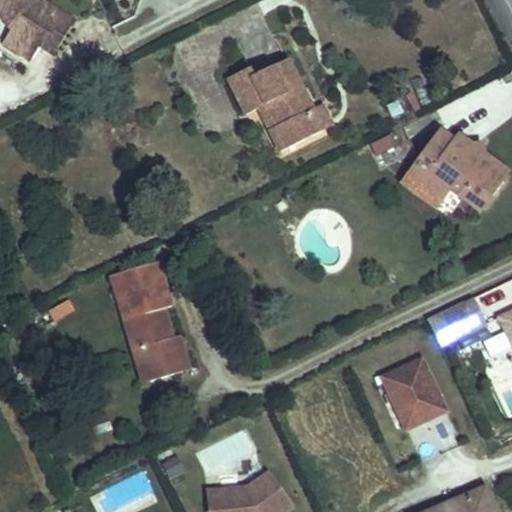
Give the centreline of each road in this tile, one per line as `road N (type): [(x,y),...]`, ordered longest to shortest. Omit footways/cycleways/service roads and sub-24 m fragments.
road 1 (unknown): [(511,250),(342,345),(251,385),(225,383)]
road 2 (unknown): [(511,446),(382,497),(368,511)]
